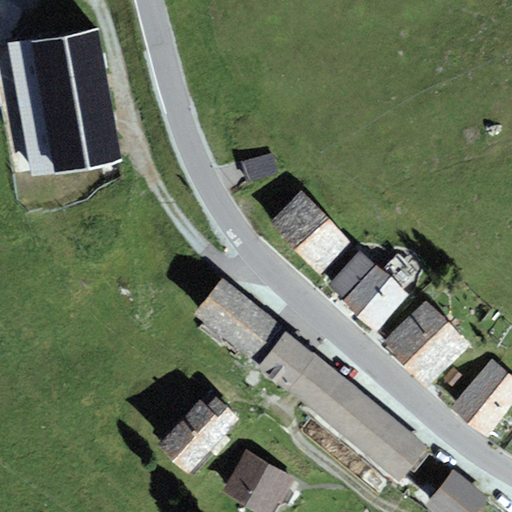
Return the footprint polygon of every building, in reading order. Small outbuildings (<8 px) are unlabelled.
[(8,45),(31,178),(122,163),(99,29),(8,45)] [(247,177),(279,172),(276,152),(244,156),(247,177)] [(301,192),(269,222),(321,276),(352,247),(301,192)] [(359,253),(327,288),(376,332),(408,297),(359,253)] [(224,282),(196,315),(258,366),(286,333),(224,282)] [(426,303),(386,344),(430,387),(470,346),(426,303)] [(258,366),(401,483),(429,450),(286,333),(258,366)] [(511,376),(490,360),(452,410),(488,437),(511,405),(511,376)] [(200,400),(157,447),(188,476),(239,420),(215,398),(207,407),(200,400)] [(245,451),(222,492),(257,511),(273,511),(293,478),(245,451)] [(452,471),(425,506),(433,511),(476,511),(487,499),(452,471)]
